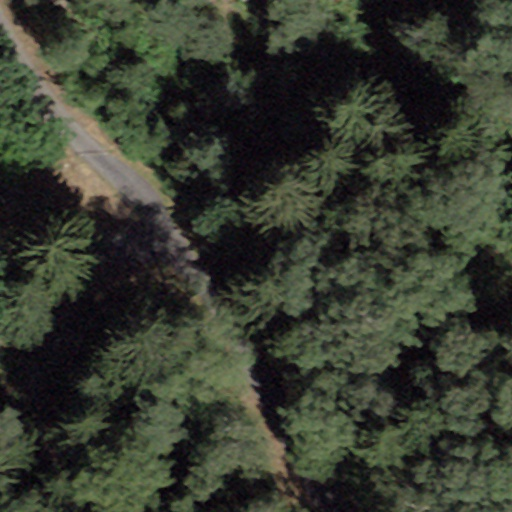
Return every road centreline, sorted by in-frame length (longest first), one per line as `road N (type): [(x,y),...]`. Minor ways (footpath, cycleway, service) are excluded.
road 1 (unclassified): [(0,17),(82,141),(182,257),(324,511)]
road 2 (track): [(0,182),(65,221),(166,238)]
